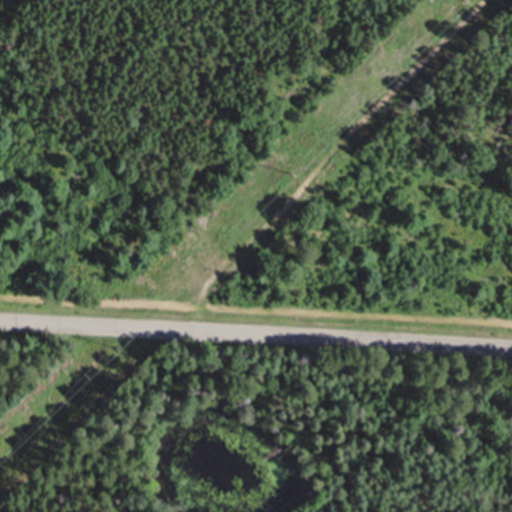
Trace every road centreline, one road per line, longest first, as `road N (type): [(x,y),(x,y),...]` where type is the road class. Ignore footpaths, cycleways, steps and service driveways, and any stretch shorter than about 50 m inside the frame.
road 1 (tertiary): [(511,343),(0,318)]
road 2 (track): [(205,329),(202,288),(487,0)]
